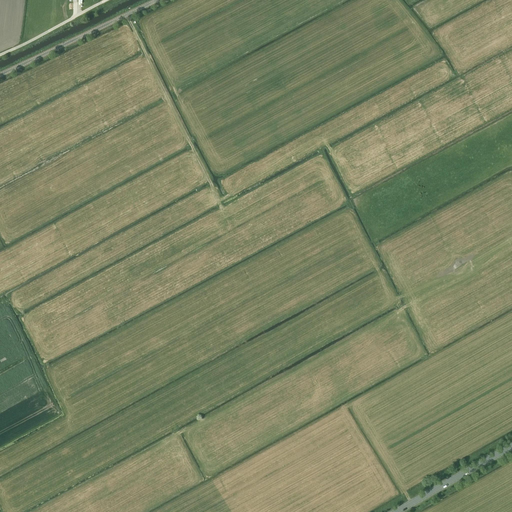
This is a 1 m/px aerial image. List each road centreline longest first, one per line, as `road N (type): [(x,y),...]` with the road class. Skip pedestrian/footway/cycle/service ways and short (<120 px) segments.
road 1 (unclassified): [(0,75),(157,0)]
road 2 (secondary): [(396,511),(511,445)]
